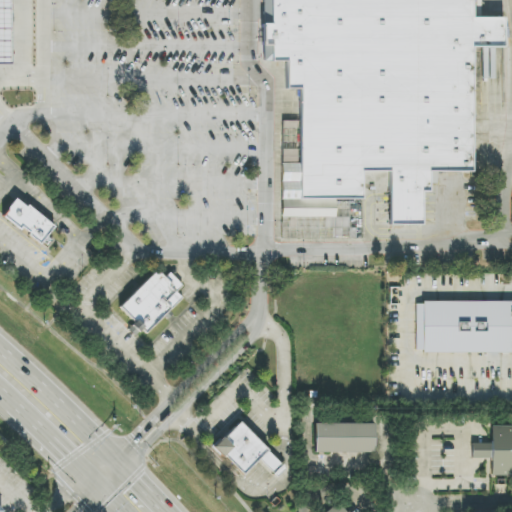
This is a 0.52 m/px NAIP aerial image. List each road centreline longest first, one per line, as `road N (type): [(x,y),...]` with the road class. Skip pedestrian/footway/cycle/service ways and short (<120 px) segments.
road 1 (primary): [(113,460),(0,349)]
road 2 (primary): [(0,394),(89,479)]
